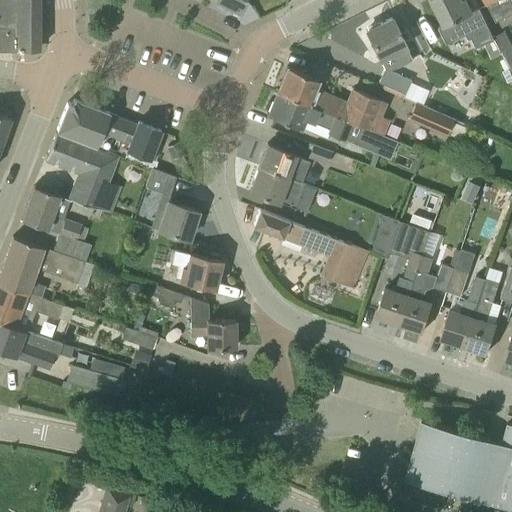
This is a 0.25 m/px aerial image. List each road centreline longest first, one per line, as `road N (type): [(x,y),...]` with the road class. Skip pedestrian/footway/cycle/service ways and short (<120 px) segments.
road 1 (tertiary): [(299,511),(218,479),(0,423)]
road 2 (residential): [(265,311),(511,395)]
road 3 (residential): [(265,311),(239,254),(216,167),(224,111)]
road 4 (residential): [(224,111),(60,44)]
road 5 (tertiary): [(0,196),(50,77)]
